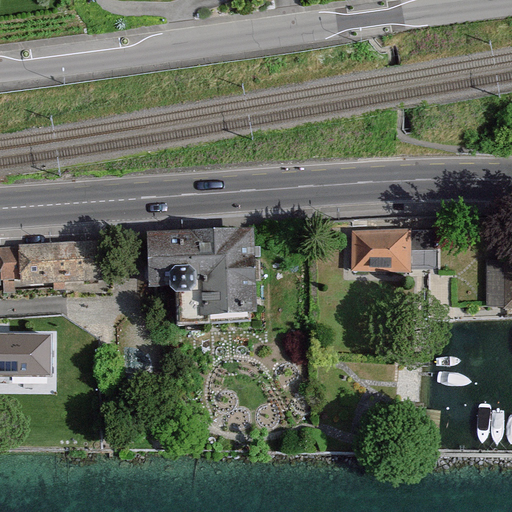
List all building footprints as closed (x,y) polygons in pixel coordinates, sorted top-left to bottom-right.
[(150,239),(154,291),(174,290),(177,326),(263,319),(256,230),(150,239)] [(351,233),(350,275),(408,276),(408,234),(351,233)] [(0,249),(0,267),(2,297),(107,289),(104,242),(0,249)] [(511,262),(484,263),(485,309),(511,307),(511,262)] [(0,382),(21,383),(22,334),(0,333),(0,382)]
